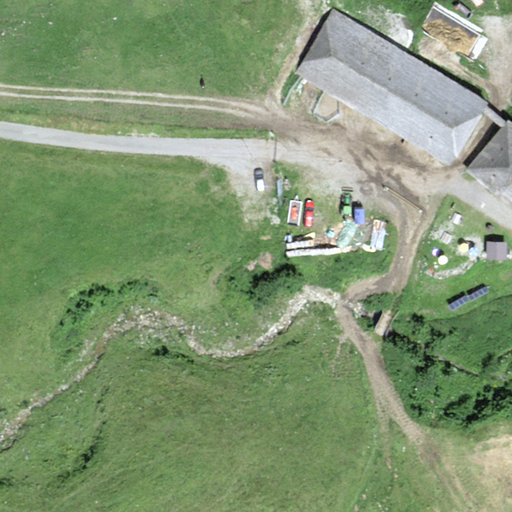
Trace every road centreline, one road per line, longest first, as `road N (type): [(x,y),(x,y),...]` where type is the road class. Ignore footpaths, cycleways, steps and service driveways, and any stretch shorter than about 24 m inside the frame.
road 1 (unclassified): [(0,129),(306,153),(408,211),(413,223)]
road 2 (track): [(331,162),(331,144),(262,112),(0,88)]
road 3 (track): [(459,511),(377,369),(376,338),(393,306),(413,223)]
